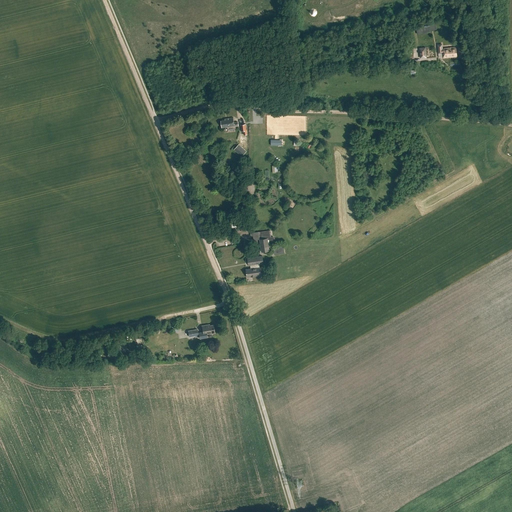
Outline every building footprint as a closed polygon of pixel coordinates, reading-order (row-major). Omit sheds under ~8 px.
[(431,31),(429,24),(419,27),(420,28),(421,34),(431,31)] [(438,46),(439,52),(442,52),(443,58),(457,56),(456,47),(443,48),(442,46),(438,46)] [(225,120),(220,121),(221,128),(238,126),(238,122),(234,122),(233,117),(225,118),(225,120)] [(246,151),(239,145),(235,149),(242,156),(246,151)] [(270,230),(250,233),(251,236),(260,235),(261,239),(260,239),(261,252),(269,251),(269,246),(271,245),(271,243),(272,242),(274,242),(275,240),(275,238),(273,236),(271,237),(270,230)] [(263,255),(248,258),(249,265),(251,264),(251,268),(246,269),(248,277),(262,274),(261,267),(260,267),(259,263),(264,262),(263,255)] [(201,326),(203,332),(198,333),(199,338),(207,337),(206,334),(215,333),(213,324),(209,325),(209,324),(201,326)] [(187,330),(188,337),(198,335),(197,328),(187,330)] [(114,351),(112,357),(122,361),(126,347),(120,345),(120,346),(114,344),(113,347),(119,349),(118,353),(114,351)]
